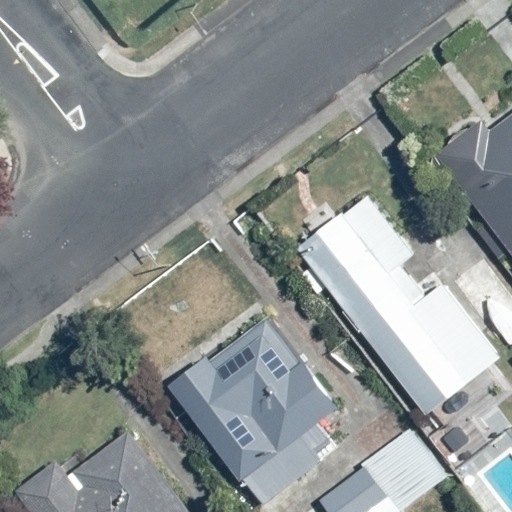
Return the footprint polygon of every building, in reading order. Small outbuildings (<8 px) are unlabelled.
[(511,111),(485,132),(475,120),(433,153),(511,255),(511,111)] [(443,281),(373,191),(297,250),(425,413),(500,355),(493,346),(511,331),(511,276),(504,267),(483,284),(467,263),(443,281)] [(340,406),(274,311),(172,381),(258,507),(342,449),(321,419),(340,406)] [(403,511),(448,475),(408,428),(320,502),(328,511),(403,511)] [(188,511),(129,430),(68,475),(57,460),(17,489),(34,511),(188,511)]
